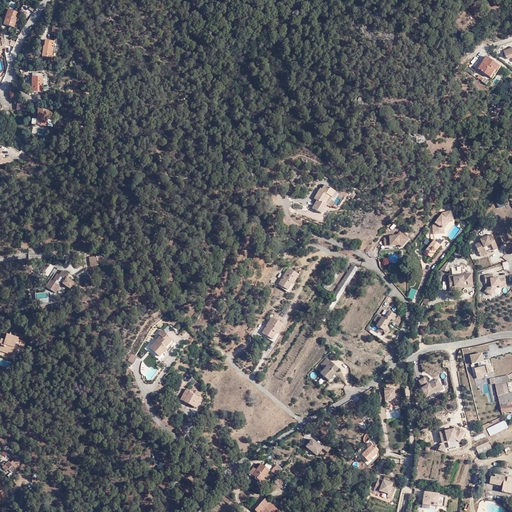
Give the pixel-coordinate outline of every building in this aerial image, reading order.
[(15,28),(20,14),(10,11),(5,25),(15,28)] [(0,55),(2,56),(2,45),(9,45),(9,36),(0,36),(0,55)] [(47,40),(46,56),(55,56),(56,51),(62,52),(64,38),(58,37),(57,37),(56,41),(47,40)] [(511,49),(502,53),(505,60),(507,61),(511,60),(511,64),(511,49)] [(477,70),(489,78),(497,66),(486,58),(477,70)] [(467,69),(473,73),(475,70),(469,65),(466,68),(467,69)] [(497,66),(489,78),(491,79),(499,67),(497,66)] [(44,90),(45,80),(34,79),(32,94),(44,95),(44,90)] [(27,102),(18,101),(18,109),(26,110),(27,102)] [(47,125),(47,118),(48,110),(37,109),(36,119),(36,124),(47,125)] [(331,197),(335,192),(324,185),(321,189),(319,188),(313,198),(316,201),(311,208),(320,214),(331,197)] [(432,224),(433,230),(440,229),(449,218),(451,218),(450,209),(444,210),(432,224)] [(401,244),(408,237),(400,229),(396,233),(390,233),(389,234),(384,234),(384,242),(399,242),(401,244)] [(473,243),(477,253),(484,250),(483,246),(489,243),(492,249),(496,247),(489,233),(478,237),(479,240),(473,243)] [(437,234),(433,239),(439,244),(443,239),(437,234)] [(439,244),(433,239),(424,250),(430,255),(439,244)] [(453,254),(457,258),(462,253),(458,249),(453,254)] [(497,252),(489,254),(492,266),(500,263),(497,252)] [(101,263),(100,255),(89,256),(90,262),(91,262),(92,264),(101,263)] [(351,264),(336,290),(342,293),(357,267),(351,264)] [(292,282),(298,273),(287,266),(277,283),(287,288),(291,281),(292,282)] [(59,277),(62,272),(56,268),(50,277),(54,280),(57,276),(59,277)] [(337,273),(331,268),(328,273),(334,278),(337,273)] [(450,272),(450,277),(460,276),(460,268),(454,269),(454,272),(450,272)] [(77,274),(81,283),(92,277),(88,269),(77,274)] [(68,275),(62,272),(59,277),(57,276),(54,280),(56,281),(54,284),(50,281),(45,288),(54,293),(61,284),(67,288),(71,282),(66,278),(68,275)] [(322,284),(314,295),(318,297),(325,286),(327,288),(334,278),(328,273),(321,283),(322,284)] [(504,286),(502,278),(498,279),(497,277),(490,278),(490,274),(482,276),(483,283),(488,282),(488,284),(487,284),(483,291),(490,295),(494,288),(494,286),(497,286),(497,287),(504,286)] [(450,279),(450,277),(445,277),(445,291),(468,289),(468,276),(460,276),(459,279),(450,279)] [(185,318),(189,311),(182,305),(184,302),(179,298),(171,309),(185,318)] [(259,326),(271,333),(280,318),(269,310),(259,326)] [(394,316),(387,312),(382,319),(376,315),(371,321),(376,324),(374,327),(382,332),(383,335),(388,332),(385,326),(389,320),(391,321),(394,316)] [(166,345),(173,337),(162,327),(159,331),(161,334),(154,341),(157,345),(154,349),(160,354),(163,351),(168,346),(166,345)] [(26,341),(17,338),(8,335),(6,339),(4,338),(1,337),(0,339),(0,342),(1,343),(0,345),(0,350),(12,354),(15,343),(19,344),(18,346),(24,347),(26,341)] [(175,339),(173,337),(166,345),(168,346),(163,351),(165,352),(170,348),(168,346),(175,339)] [(511,345),(490,351),(491,357),(511,351),(511,345)] [(135,362),(139,355),(133,351),(129,359),(135,362)] [(485,362),(483,354),(471,356),(473,365),(475,364),(479,379),(485,377),(485,375),(493,373),(491,366),(483,367),(482,363),(485,362)] [(339,369),(328,358),(321,364),(325,368),(321,373),(329,381),(336,374),(335,373),(339,369)] [(435,391),(443,387),(438,380),(431,385),(430,383),(426,376),(420,380),(424,386),(423,387),(428,396),(435,391)] [(445,387),(439,377),(430,383),(431,385),(438,380),(443,387),(435,391),(436,393),(445,387)] [(511,411),(511,379),(511,377),(498,382),(502,413),(511,411)] [(193,404),(199,395),(187,388),(182,398),(193,404)] [(389,390),(389,388),(385,389),(385,392),(379,393),(381,403),(386,403),(387,405),(391,404),(390,401),(395,401),(395,403),(400,403),(399,394),(395,394),(395,390),(389,390)] [(203,397),(199,395),(193,404),(198,407),(203,397)] [(507,424),(505,421),(484,431),(485,434),(507,424)] [(444,441),(458,438),(460,440),(466,430),(460,427),(459,428),(459,429),(455,428),(441,431),(444,441)] [(326,455),(329,451),(322,445),(319,449),(310,442),(304,449),(315,458),(321,451),(326,455)] [(365,462),(375,449),(369,444),(368,444),(365,442),(362,445),(364,448),(358,455),(365,462)] [(489,446),(488,446),(486,442),(475,447),(477,452),(489,446)] [(3,464),(2,465),(6,469),(8,467),(11,470),(15,466),(20,463),(14,457),(10,460),(9,459),(6,461),(4,459),(1,462),(3,464)] [(162,469),(164,462),(157,461),(155,468),(162,469)] [(266,480),(264,478),(270,470),(269,469),(271,466),(267,463),(264,466),(261,463),(256,469),(253,467),(249,472),(255,477),(258,479),(257,480),(263,484),(263,485),(266,480)] [(270,470),(276,474),(279,470),(273,466),(270,470)] [(511,483),(511,482),(511,477),(509,477),(509,476),(506,475),(506,477),(496,475),(496,477),(492,476),(490,483),(504,486),(503,491),(508,492),(511,483)] [(387,482),(388,480),(384,479),(383,481),(378,479),(375,489),(379,491),(380,491),(389,494),(387,497),(392,499),(395,489),(391,488),(392,484),(387,482)] [(439,492),(424,490),(422,503),(444,506),(446,495),(439,495),(439,492)] [(280,511),(265,498),(256,507),(260,511),(280,511)]
